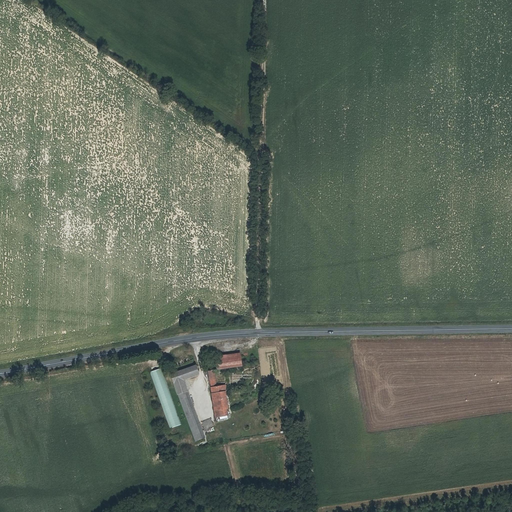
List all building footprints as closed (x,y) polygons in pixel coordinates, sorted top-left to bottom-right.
[(196,360),(195,351),(187,352),(188,361),(196,360)] [(228,359),(204,363),(206,375),(230,372),(228,359)] [(187,382),(184,372),(160,380),(163,390),(172,387),(187,382)] [(169,430),(149,374),(138,378),(158,433),(169,430)] [(172,387),(163,390),(166,399),(175,396),(172,387)] [(215,400),(216,400),(214,392),(199,394),(204,424),(217,422),(216,418),(217,417),(215,400)] [(175,396),(166,399),(184,447),(185,447),(192,444),(175,396)]
